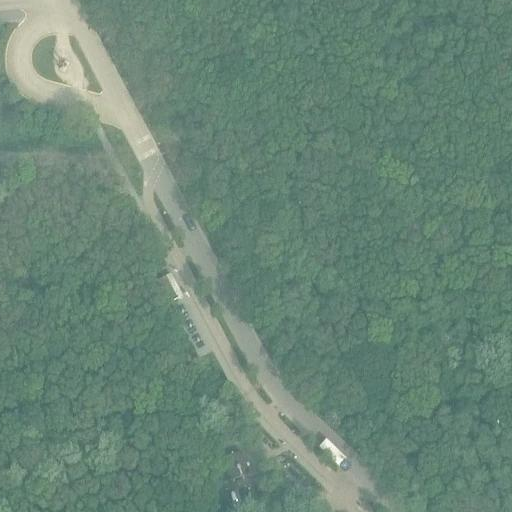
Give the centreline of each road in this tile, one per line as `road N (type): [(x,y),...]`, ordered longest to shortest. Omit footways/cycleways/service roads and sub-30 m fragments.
road 1 (tertiary): [(394,511),(269,378),(128,116)]
road 2 (unknown): [(511,339),(469,330),(393,348),(311,354),(186,427),(179,436),(178,511)]
road 3 (unclassified): [(128,116),(36,91),(19,70),(19,45),(35,24),(79,23)]
